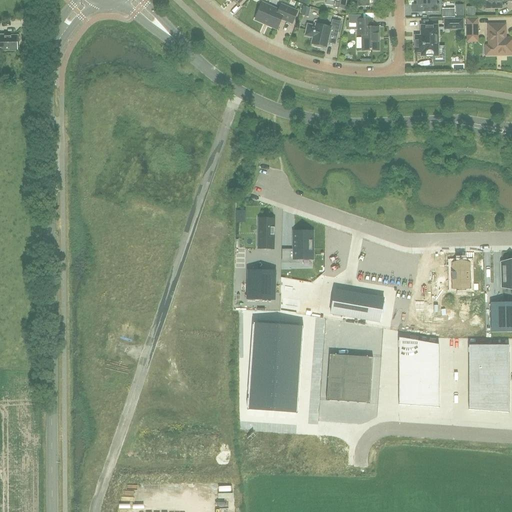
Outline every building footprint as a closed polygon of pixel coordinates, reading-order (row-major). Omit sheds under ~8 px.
[(329,0),(335,1),(334,7),(345,9),(346,0),(329,0)] [(438,4),(436,4),(435,0),(418,0),(419,5),(422,5),(422,12),(439,12),(438,4)] [(511,0),(491,0),(491,1),(485,1),(485,9),(497,9),(497,1),(511,0)] [(262,3),(256,18),(258,19),(257,20),(262,22),(263,21),(267,23),(267,25),(277,29),(281,18),(292,23),(297,12),(281,4),(279,10),(262,3)] [(466,19),(466,39),(478,39),(478,19),(466,19)] [(313,38),(312,39),(311,44),(313,44),(313,46),(324,48),(324,46),(326,47),(327,42),(335,44),(340,22),(332,20),(331,25),(325,24),(325,26),(316,24),(315,26),(307,24),(305,36),(313,38)] [(347,22),(346,30),(358,30),(358,36),(362,36),(362,51),(378,51),(378,28),(372,28),(372,20),(361,20),(360,20),(358,20),(358,22),(349,22),(347,22)] [(463,20),(444,20),(445,29),(463,29),(463,20)] [(486,46),(486,55),(511,54),(511,38),(505,39),(505,25),(489,25),(489,46),(486,46)] [(415,36),(415,53),(421,53),(421,56),(433,56),(433,64),(444,63),(444,48),(438,48),(437,29),(437,26),(421,26),(421,36),(415,36)] [(18,47),(17,36),(7,36),(7,34),(0,34),(0,49),(16,49),(16,47),(18,47)] [(259,219),(258,249),(273,249),(274,219),(259,219)] [(294,232),(294,259),(312,259),(312,232),(294,232)] [(451,272),(451,280),(453,280),(453,289),(469,288),(469,292),(478,292),(478,284),(469,284),(469,263),(452,264),(452,272),(451,272)] [(511,263),(501,264),(501,289),(511,289),(511,263)] [(247,273),(247,303),(274,303),(274,273),(247,273)] [(335,290),(331,314),(380,323),(384,299),(335,290)] [(511,301),(491,301),(491,331),(507,331),(507,315),(511,315),(511,301)] [(479,316),(459,317),(459,333),(479,332),(479,316)] [(253,323),(247,410),(297,414),(303,326),(253,323)] [(398,338),(398,405),(439,408),(439,345),(398,338)] [(468,345),(468,410),(509,413),(509,345),(468,345)] [(329,355),(326,401),(370,404),(373,358),(329,355)] [(105,504),(118,504),(118,495),(105,495),(105,504)]
